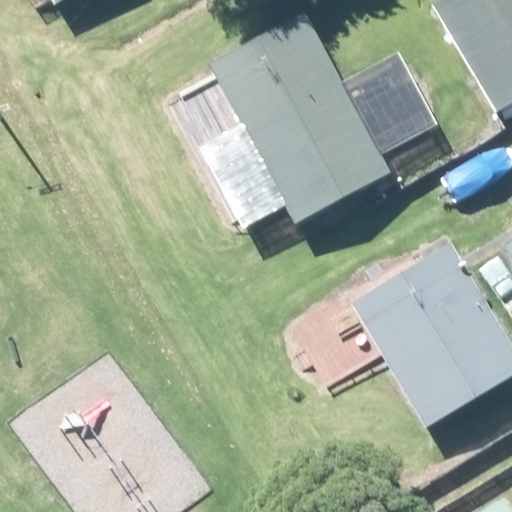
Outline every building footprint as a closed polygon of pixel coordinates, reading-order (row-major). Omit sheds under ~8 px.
[(511,0),(435,0),(421,9),(487,114),(511,98),(511,0)] [(381,173),(336,91),(296,19),(205,69),(291,223),(363,183),(381,173)] [(511,238),(496,247),(511,278),(511,238)] [(511,372),(511,360),(510,357),(441,247),(344,307),(420,430),(452,409),(487,388),(511,372)] [(177,511),(210,487),(104,350),(7,425),(74,511),(177,511)] [(504,511),(496,499),(474,511),(504,511)]
